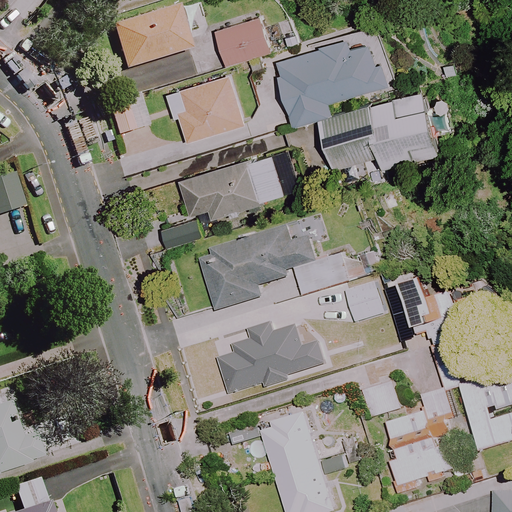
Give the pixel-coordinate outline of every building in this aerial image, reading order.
[(189,51),(176,7),(110,26),(123,70),(189,51)] [(270,52),(259,15),(213,30),(224,66),(270,52)] [(317,119),(331,115),(328,104),(389,85),(382,62),(377,63),(369,37),(351,42),(348,34),(308,46),(309,49),(274,60),(279,76),(275,77),(291,127),(317,119)] [(245,124),(230,74),(166,94),(174,118),(178,117),(186,143),(245,124)] [(331,115),(317,119),(332,169),(377,156),(380,167),(415,157),(411,145),(439,137),(438,132),(457,127),(450,104),(431,110),(424,87),(331,115)] [(131,132),(125,101),(107,105),(113,136),(131,132)] [(304,189),(291,148),(218,172),(217,167),(178,180),(189,214),(197,212),(201,223),(304,189)] [(0,213),(21,206),(9,174),(0,177),(0,213)] [(202,237),(197,218),(160,230),(165,248),(202,237)] [(302,296),(353,281),(346,254),(319,261),(311,235),(299,239),(296,228),(262,238),(261,233),(210,248),(212,254),(200,257),(216,310),(265,296),(261,285),(291,276),(289,270),(294,268),(296,275),(302,296)] [(402,281),(415,328),(428,324),(434,344),(468,335),(455,288),(431,295),(425,275),(402,281)] [(387,312),(377,281),(346,291),(356,322),(387,312)] [(220,358),(229,394),(266,385),(266,388),(293,382),(291,374),(323,366),(317,342),(300,346),(296,326),(273,332),(270,321),(249,326),(252,339),(232,343),(235,354),(220,358)] [(511,374),(494,380),(482,338),(435,351),(447,390),(462,385),(481,450),(511,441),(511,374)] [(401,409),(393,382),(364,390),(372,418),(401,409)] [(434,433),(435,437),(450,433),(447,419),(453,418),(446,391),(424,397),(427,410),(387,421),(394,444),(434,433)] [(0,473),(42,459),(32,432),(19,437),(4,393),(0,394),(0,473)] [(334,511),(335,511),(336,511),(307,418),(301,420),(299,414),(273,422),(274,427),(263,431),(288,511),(334,511)] [(260,439),(258,427),(230,433),(233,445),(260,439)] [(428,477),(430,482),(443,478),(442,473),(454,469),(447,444),(437,447),(435,441),(398,453),(400,459),(392,462),(401,493),(416,489),(413,481),(428,477)] [(476,471),(473,462),(454,469),(457,478),(469,474),(472,484),(487,479),(483,468),(476,471)] [(17,511),(12,511),(49,511),(38,477),(9,487),(17,511)] [(511,511),(511,491),(490,492),(489,511),(511,511)]
